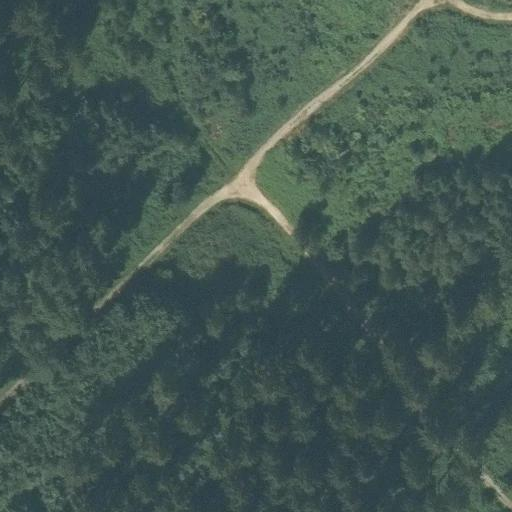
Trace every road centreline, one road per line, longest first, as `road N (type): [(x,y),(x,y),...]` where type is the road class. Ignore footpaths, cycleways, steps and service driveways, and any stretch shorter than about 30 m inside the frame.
road 1 (track): [(431,0),(0,402)]
road 2 (track): [(235,186),(315,265),(474,473),(511,506)]
